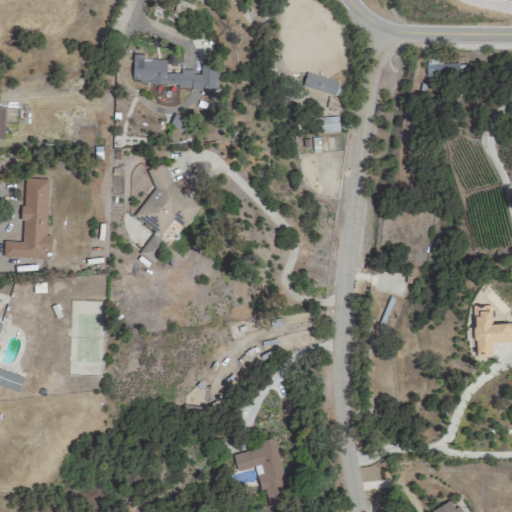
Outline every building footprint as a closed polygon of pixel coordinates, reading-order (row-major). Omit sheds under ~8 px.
[(217,86),(218,67),(200,67),(199,71),(180,71),(180,73),(165,73),(165,59),(142,59),(142,55),(130,54),(130,84),(217,86)] [(464,62),(425,63),(425,77),(465,75),(464,62)] [(337,95),(341,82),(306,72),(302,86),(337,95)] [(187,122),(174,114),(169,124),(182,131),(187,122)] [(338,117),(317,117),(318,132),(338,132),(338,117)] [(153,188),(133,216),(155,231),(148,240),(158,237),(170,219),(183,228),(200,205),(170,183),(163,164),(146,169),(153,188)] [(1,256),(2,240),(20,241),(21,220),(19,220),(20,205),(22,205),(23,177),(47,178),(44,234),(50,234),(49,252),(45,252),(45,258),(1,256)] [(511,341),(511,322),(490,323),(490,305),(472,305),(474,355),(491,355),(491,342),(511,341)] [(0,369),(22,377),(17,392),(0,385),(0,369)] [(253,466),(258,489),(263,488),(267,506),(285,502),(281,484),(284,483),(273,438),(258,441),(260,447),(231,454),(235,470),(253,466)] [(430,511),(461,511),(458,505),(453,508),(449,500),(429,511),(430,511)]
